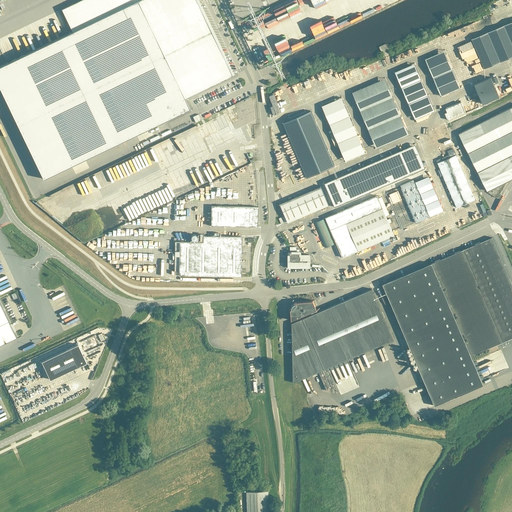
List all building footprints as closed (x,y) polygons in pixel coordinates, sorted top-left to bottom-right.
[(0,66),(0,89),(43,179),(180,114),(190,109),(138,1),(0,66)] [(468,28),(454,32),(456,37),(456,36),(458,42),(471,38),(468,28)] [(479,42),(481,47),(488,43),(487,42),(491,40),(492,42),(498,39),(492,28),(479,35),(479,36),(476,38),(477,41),(487,35),(489,39),(486,41),(482,43),(481,41),(479,42)] [(498,53),(503,51),(501,44),(482,52),(484,58),(498,52),(498,53)] [(384,61),(388,60),(386,55),(384,56),(383,53),(387,51),(385,46),(379,48),(384,61)] [(425,71),(446,65),(445,62),(424,68),(425,71)] [(502,69),(505,75),(511,71),(511,70),(510,66),(502,69)] [(405,85),(418,80),(416,75),(410,77),(409,74),(399,78),(400,81),(403,80),(405,85)] [(443,82),(441,78),(444,77),(442,74),(429,80),(432,87),(443,82)] [(511,87),(511,86),(511,74),(497,79),(499,85),(507,82),(508,85),(511,84),(511,87)] [(495,88),(490,78),(474,84),(479,95),(495,88)] [(392,143),(408,138),(388,81),(353,94),(363,120),(352,123),(344,100),(324,108),(345,164),(366,156),(364,149),(367,148),(366,145),(368,144),(367,140),(371,138),(376,151),(388,146),(389,147),(393,146),(392,143)] [(420,83),(402,89),(407,102),(409,101),(410,104),(409,105),(411,113),(414,112),(415,117),(420,115),(419,110),(429,107),(424,93),(423,93),(420,83)] [(447,113),(444,114),(447,120),(464,113),(460,103),(445,109),(447,113)] [(511,107),(458,134),(487,191),(488,191),(489,192),(488,193),(488,194),(496,198),(497,197),(500,198),(502,195),(499,193),(504,185),(503,183),(511,179),(511,107)] [(306,178),(334,166),(310,111),(283,123),(306,178)] [(144,148),(142,154),(148,156),(148,164),(155,167),(139,167),(146,170),(138,173),(138,182),(162,173),(165,165),(169,176),(173,174),(171,181),(174,183),(192,176),(178,171),(174,181),(174,165),(182,162),(182,158),(197,158),(199,150),(197,145),(193,145),(193,149),(184,149),(190,133),(200,133),(208,156),(236,146),(226,118),(144,148)] [(444,145),(451,142),(444,125),(433,129),(440,144),(443,142),(444,145)] [(235,131),(241,146),(254,142),(250,133),(252,132),(249,126),(235,131)] [(436,161),(438,165),(456,207),(463,204),(465,208),(469,206),(467,203),(474,200),(453,149),(447,152),(449,155),(436,161)] [(360,168),(324,183),(335,207),(414,173),(406,155),(401,158),(398,152),(364,166),(359,167),(360,168)] [(283,190),(288,188),(280,171),(276,173),(283,190)] [(429,217),(413,180),(400,186),(416,223),(429,217)] [(321,187),(280,204),(285,216),(287,222),(288,223),(328,206),(321,187)] [(388,195),(393,204),(405,199),(400,188),(392,192),(392,193),(388,195)] [(377,196),(325,218),(342,258),(394,236),(389,223),(388,221),(386,216),(378,198),(377,196)] [(211,226),(258,227),(258,207),(211,206),(211,226)] [(314,223),(319,234),(319,235),(320,237),(322,241),(321,241),(323,246),(324,246),(325,249),(335,244),(325,219),(314,223)] [(412,251),(434,243),(430,233),(427,235),(429,239),(417,244),(415,241),(408,243),(412,251)] [(242,237),(202,236),(202,242),(179,242),(179,275),(241,277),(242,237)] [(453,253),(448,254),(448,256),(402,276),(383,285),(434,406),(483,385),(470,356),(511,337),(511,286),(511,285),(508,277),(503,264),(492,238),(453,254),(453,253)] [(287,264),(287,265),(288,265),(288,266),(288,267),(309,267),(309,255),(300,255),(300,252),(299,252),(299,249),(296,249),(296,247),(290,247),(290,252),(288,252),(288,263),(287,263),(287,264)] [(290,307),(290,308),(291,321),(296,318),(298,321),(291,324),(292,355),(293,383),(393,340),(371,289),(318,312),(313,301),(294,303),(293,303),(292,304),(291,305),(291,306),(290,306),(290,307)] [(0,344),(16,337),(15,333),(10,324),(0,302),(0,344)] [(78,345),(41,362),(50,380),(78,367),(87,363),(83,355),(83,356),(78,345)] [(246,511),(268,511),(267,491),(246,492),(246,511)]
